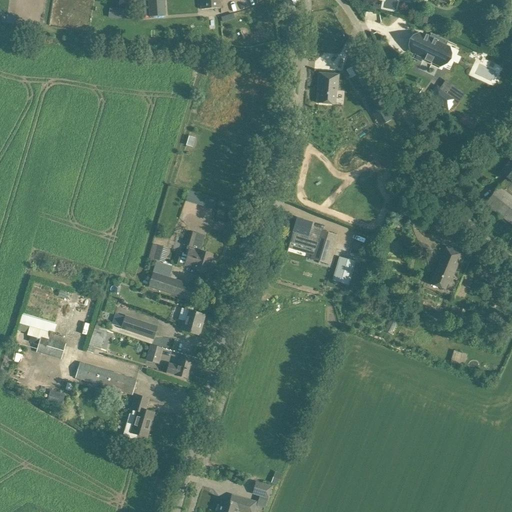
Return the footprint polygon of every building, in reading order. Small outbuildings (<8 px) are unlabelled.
[(164,0),(147,0),(149,17),(166,16),(164,0)] [(221,8),(220,0),(200,0),(201,10),(221,8)] [(109,7),(108,17),(125,19),(126,9),(109,7)] [(457,46),(430,33),(430,34),(431,34),(429,38),(419,34),(410,52),(415,54),(413,58),(410,57),(410,58),(421,63),(421,62),(423,59),(423,58),(440,66),(441,66),(449,48),(447,47),(446,46),(448,42),(449,43),(451,44),(456,46),(457,46)] [(359,61),(351,66),(363,86),(371,81),(359,61)] [(319,74),(318,89),(319,89),(318,104),(335,105),(336,91),(337,92),(339,75),(319,74)] [(455,99),(443,91),(437,86),(430,97),(429,97),(436,102),(448,110),(455,99)] [(376,94),(365,99),(371,110),(382,104),(376,94)] [(351,99),(339,128),(352,133),(364,104),(351,99)] [(463,111),(458,117),(464,122),(469,115),(463,111)] [(189,136),(186,145),(192,147),(195,138),(189,136)] [(449,167),(456,163),(453,157),(446,161),(449,167)] [(511,158),(500,173),(506,178),(499,187),(483,207),(488,211),(490,208),(511,224),(511,158)] [(312,223),(306,222),(297,219),(292,237),(300,239),(301,234),(317,239),(311,259),(329,265),(337,235),(310,228),(312,223)] [(188,230),(183,245),(193,248),(198,234),(188,230)] [(165,262),(168,247),(152,244),(149,259),(165,262)] [(454,274),(459,263),(463,253),(446,247),(430,284),(445,290),(452,273),(454,274)] [(212,255),(202,252),(198,252),(189,249),(185,265),(194,267),(197,270),(207,272),(212,255)] [(482,268),(488,272),(496,259),(490,256),(482,268)] [(340,258),(335,276),(342,278),(340,283),(348,285),(355,262),(340,258)] [(199,288),(189,285),(154,272),(148,287),(185,299),(194,302),(199,288)] [(459,308),(456,318),(463,320),(466,310),(459,308)] [(84,323),(87,313),(76,310),(73,320),(84,323)] [(204,315),(189,311),(187,310),(181,331),(199,335),(204,315)] [(114,314),(111,325),(122,328),(154,338),(157,328),(125,318),(114,314)] [(55,332),(57,322),(22,315),(20,326),(55,332)] [(110,343),(113,333),(100,329),(100,327),(95,325),(86,351),(93,354),(95,348),(106,351),(109,343),(110,343)] [(41,336),(36,352),(60,360),(61,358),(65,343),(41,336)] [(146,361),(159,364),(162,348),(149,345),(146,361)] [(453,351),(450,364),(463,367),(467,355),(453,351)] [(191,364),(182,361),(179,361),(178,365),(169,363),(166,373),(187,379),(191,364)] [(137,380),(135,380),(79,363),(75,379),(131,396),(137,380)] [(50,390),(47,402),(62,406),(65,394),(50,390)] [(146,407),(148,400),(135,395),(131,410),(133,410),(131,415),(129,414),(122,436),(135,440),(137,434),(145,437),(149,422),(151,422),(154,414),(144,411),(145,407),(146,407)] [(256,481),(252,494),(269,499),(272,486),(256,481)] [(252,511),(256,502),(250,501),(240,498),(239,504),(223,500),(219,511),(238,511),(239,511),(240,511),(252,511)]
